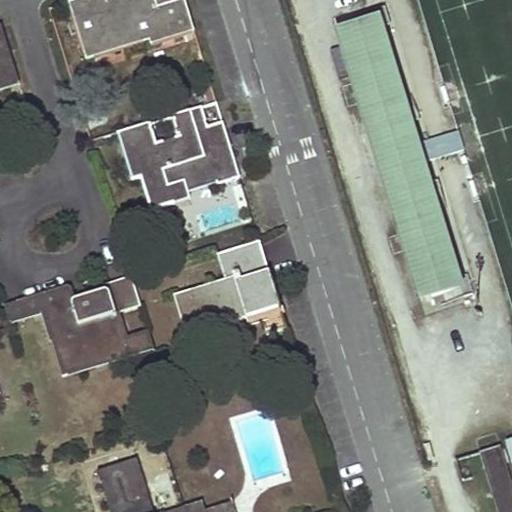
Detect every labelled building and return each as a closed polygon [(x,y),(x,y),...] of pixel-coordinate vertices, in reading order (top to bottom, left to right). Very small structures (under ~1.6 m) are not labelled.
[(112,0),(76,0),(70,2),(89,60),(151,41),(154,46),(196,31),(186,0),(129,0),(114,5),(112,0)] [(378,21),(347,30),(386,154),(378,157),(383,176),(391,173),(430,299),(460,290),(378,21)] [(0,89),(21,84),(2,27),(0,27),(0,89)] [(150,123),(120,132),(135,180),(145,177),(154,208),(191,198),(189,189),(217,180),(219,184),(241,176),(238,165),(225,124),(208,128),(202,107),(174,116),(181,137),(158,144),(150,123)] [(458,131),(429,140),(435,159),(464,151),(458,131)] [(227,280),(176,296),(190,338),(263,315),(269,335),(288,329),(268,265),(261,241),(219,254),(227,280)] [(61,287),(6,304),(12,323),(45,313),(65,377),(136,355),(129,335),(123,312),(144,307),(134,276),(107,285),(105,287),(106,291),(77,300),(71,284),(61,287)] [(151,330),(129,335),(136,355),(157,349),(151,330)] [(511,511),(511,479),(502,447),(481,454),(499,511),(511,511)] [(156,511),(140,458),(99,471),(103,482),(113,511),(188,511),(187,506),(167,511),(156,511)] [(203,501),(187,506),(188,511),(206,511),(206,508),(203,501)] [(238,511),(234,501),(206,508),(206,511),(238,511)]
